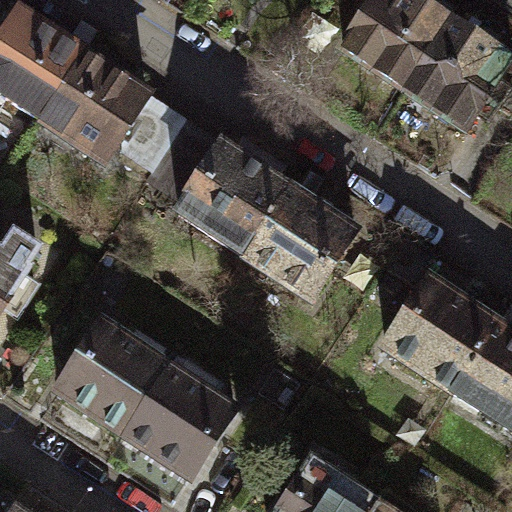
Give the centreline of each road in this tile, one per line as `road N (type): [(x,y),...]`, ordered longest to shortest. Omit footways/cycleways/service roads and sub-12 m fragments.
road 1 (residential): [(95,0),(511,267)]
road 2 (residential): [(0,443),(105,511)]
